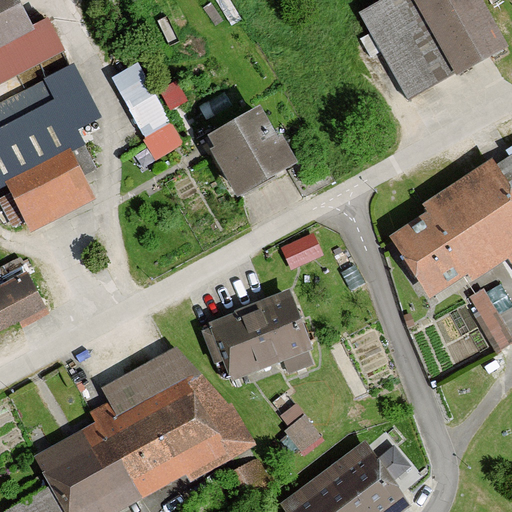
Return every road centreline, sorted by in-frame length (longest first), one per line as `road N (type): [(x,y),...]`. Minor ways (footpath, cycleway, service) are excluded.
road 1 (residential): [(0,378),(344,194)]
road 2 (residential): [(435,511),(444,459),(344,194)]
road 3 (residential): [(344,194),(511,103)]
